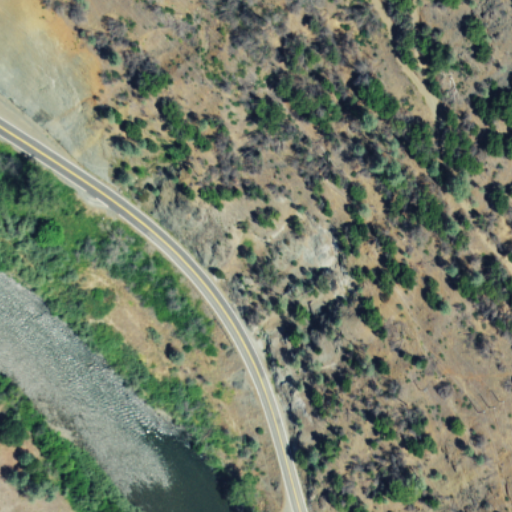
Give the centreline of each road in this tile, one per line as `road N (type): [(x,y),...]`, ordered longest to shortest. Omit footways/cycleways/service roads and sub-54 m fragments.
road 1 (trunk): [(301,511),(278,419),(244,335),(201,279),(145,223),(0,126)]
road 2 (residential): [(511,245),(443,159),(342,0)]
